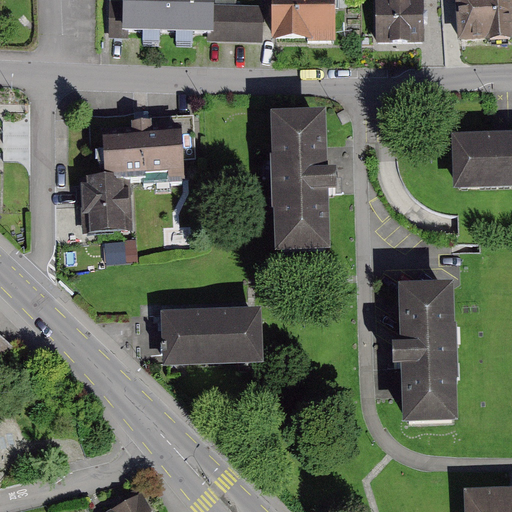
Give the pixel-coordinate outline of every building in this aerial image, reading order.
[(110,1),(109,39),(263,43),(264,5),(212,4),(212,0),(126,0),(126,2),(110,1)] [(273,0),(273,50),(336,51),(337,0),(273,0)] [(511,0),(454,0),(458,53),(511,49),(511,0)] [(377,51),(425,50),(424,1),(377,1),(377,51)] [(197,165),(195,115),(186,116),(188,165),(197,165)] [(330,119),(276,121),(280,258),(335,256),(330,119)] [(186,126),(106,127),(107,179),(80,180),(81,236),(134,235),(134,185),(187,184),(186,126)] [(511,139),(452,141),(454,197),(511,194),(511,139)] [(139,242),(109,241),(108,265),(139,265),(139,242)] [(408,349),(401,350),(401,374),(407,374),(408,430),(463,429),(461,290),(407,291),(408,349)] [(161,319),(163,374),(265,370),(263,316),(161,319)] [(0,376),(20,356),(0,337),(0,376)] [(511,511),(511,494),(468,497),(468,511),(511,511)] [(152,511),(143,495),(111,511),(152,511)]
